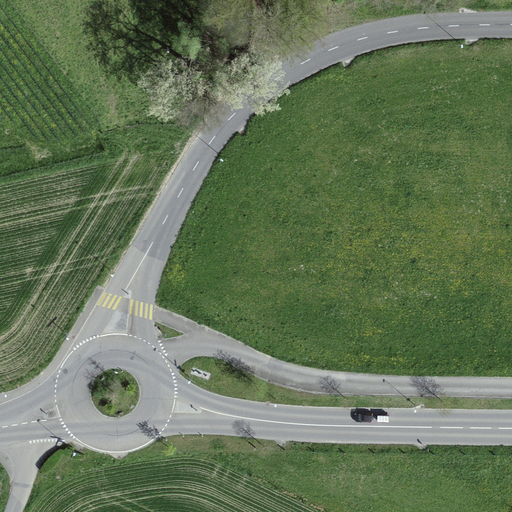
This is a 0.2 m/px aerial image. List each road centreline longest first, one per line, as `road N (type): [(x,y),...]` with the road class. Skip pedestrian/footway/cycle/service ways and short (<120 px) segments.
road 1 (tertiary): [(511,24),(364,37),(277,78),(214,136),(133,278)]
road 2 (primary): [(511,428),(215,416)]
